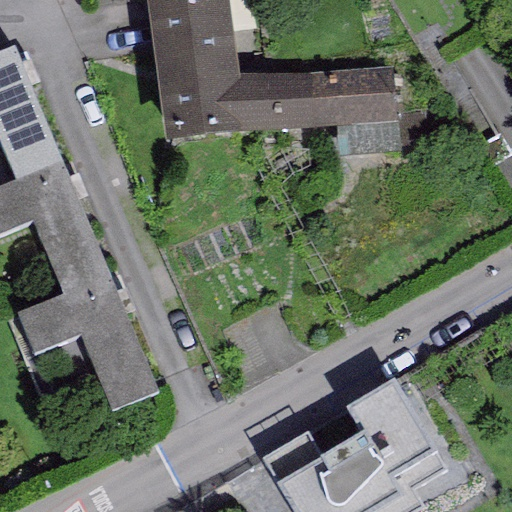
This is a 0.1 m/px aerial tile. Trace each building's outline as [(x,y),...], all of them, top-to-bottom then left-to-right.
[(227,0),(190,0),(144,6),(165,151),(396,125),(392,70),(238,83),(227,0)] [(13,53),(0,57),(0,194),(61,170),(13,53)] [(107,282),(61,170),(0,194),(0,307),(7,324),(107,282)] [(157,398),(107,282),(7,324),(57,441),(157,398)] [(444,473),(392,388),(345,417),(360,442),(277,493),(288,511),(421,511),(422,511),(410,494),(444,473)]
